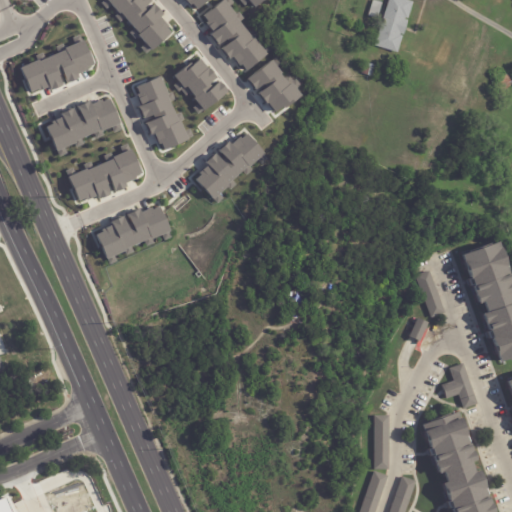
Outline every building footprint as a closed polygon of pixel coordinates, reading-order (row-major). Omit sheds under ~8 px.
[(150,50),(173,31),(146,0),(102,0),(119,21),(123,18),(150,50)] [(206,0),(184,0),(193,11),(206,0)] [(264,56),(222,0),(220,0),(197,17),(228,60),(232,57),(242,72),(264,56)] [(241,0),(249,9),(260,0),(241,0)] [(376,13),(375,19),(365,16),(369,0),(379,3),(376,13)] [(402,0),(411,3),(405,19),(403,19),(402,20),(405,21),(401,35),(398,34),(397,36),(400,37),(395,53),(373,46),(380,24),(379,23),(380,19),(381,20),(386,0),(402,0)] [(19,67),(30,94),(48,87),(49,90),(63,85),(62,81),(93,69),(83,43),(19,67)] [(226,93),(218,81),(214,84),(211,80),(214,79),(200,58),(170,78),(184,98),(187,96),(198,113),(226,93)] [(300,94),(286,77),(284,79),(269,61),(246,80),(274,115),(300,94)] [(363,62),(376,66),(373,77),(360,74),(363,62)] [(490,83),(501,72),(511,83),(500,94),(490,83)] [(131,88),(144,121),(142,121),(148,136),(153,134),(160,151),(184,142),(159,77),(131,88)] [(54,152),(82,143),(80,139),(93,134),(93,137),(111,131),(112,133),(120,130),(108,97),(74,109),(74,108),(58,114),(60,120),(44,125),(54,152)] [(211,201),(233,183),(233,182),(264,156),(243,131),(203,164),(206,167),(192,179),(211,201)] [(67,175),(78,204),(110,192),(110,193),(125,188),(123,183),(141,177),(131,149),(111,157),(112,159),(67,175)] [(94,233),(103,258),(168,234),(158,204),(124,217),(124,216),(108,222),(110,227),(94,233)] [(456,253),(493,240),(510,289),(505,291),(509,301),(511,299),(511,356),(503,360),(502,357),(494,361),(486,338),(488,337),(485,329),(483,330),(477,313),(482,311),(478,301),(474,302),(456,253)] [(443,313),(430,318),(415,276),(428,271),(444,313),(443,313)] [(425,328),(418,342),(408,337),(417,318),(427,323),(425,328)] [(475,403),(461,409),(456,394),(444,399),(439,385),(451,381),(446,368),(461,363),(475,403)] [(34,386),(26,391),(22,385),(31,380),(34,386)] [(464,438),(464,440),(466,439),(472,456),(467,458),(472,469),(476,467),(482,485),(481,486),(484,493),(485,492),(491,509),(492,509),(493,511),(449,511),(447,505),(450,505),(447,498),(445,498),(439,481),(443,479),(439,468),(435,470),(428,452),(431,451),(428,445),(426,446),(419,428),(426,426),(424,420),(451,410),(453,415),(457,414),(463,432),(462,432),(464,438)] [(387,470),(373,470),(374,415),(389,416),(387,470)] [(387,476),(373,511),(358,511),(373,471),(387,476)] [(401,478),(414,482),(404,511),(387,511),(398,477),(401,478)] [(0,500),(0,511),(11,511),(8,499),(0,500)]
